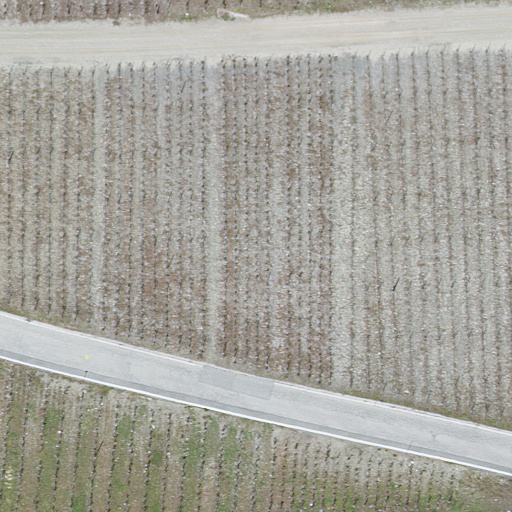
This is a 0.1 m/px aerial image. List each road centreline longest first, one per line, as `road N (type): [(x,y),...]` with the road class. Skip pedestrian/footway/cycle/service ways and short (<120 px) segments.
road 1 (unclassified): [(511,473),(0,343)]
road 2 (track): [(511,28),(0,48)]
